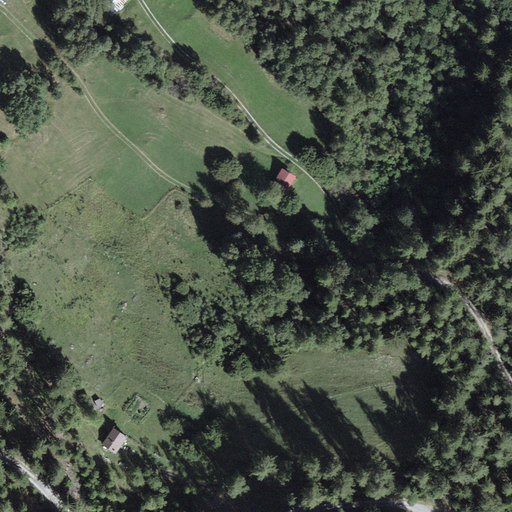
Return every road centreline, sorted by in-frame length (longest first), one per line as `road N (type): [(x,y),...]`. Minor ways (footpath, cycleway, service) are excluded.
road 1 (track): [(511,389),(462,291),(368,258),(296,161),(271,150),(140,0)]
road 2 (unclassified): [(298,511),(396,501),(418,511)]
